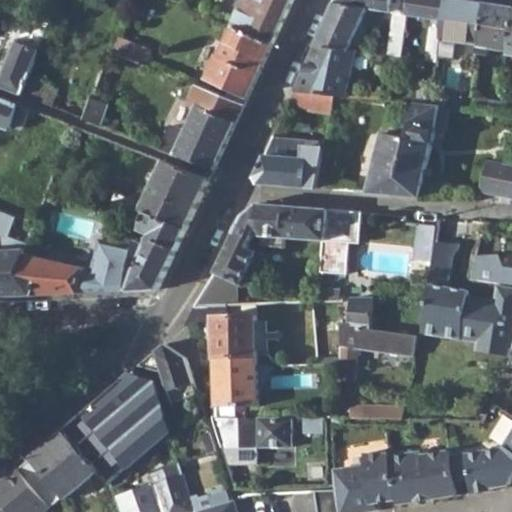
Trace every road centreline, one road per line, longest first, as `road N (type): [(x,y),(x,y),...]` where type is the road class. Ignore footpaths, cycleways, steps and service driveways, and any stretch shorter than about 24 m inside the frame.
road 1 (residential): [(511,214),(258,193),(230,182)]
road 2 (residential): [(230,182),(0,92)]
road 3 (residential): [(0,461),(176,314)]
road 4 (residential): [(230,182),(315,0)]
road 5 (residential): [(176,314),(138,308),(0,315)]
road 6 (residential): [(176,314),(230,182)]
